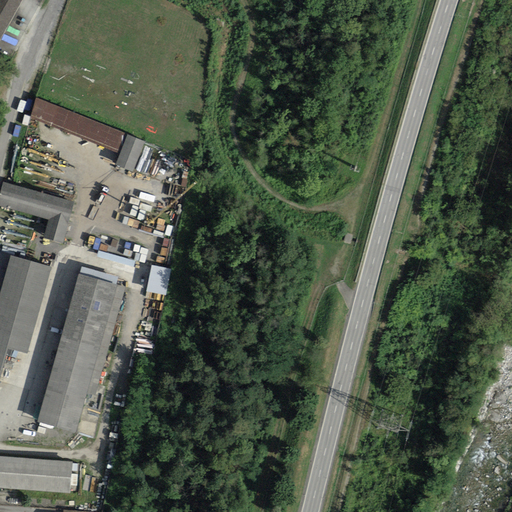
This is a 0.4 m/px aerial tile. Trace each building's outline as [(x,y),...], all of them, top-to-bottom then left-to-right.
[(0,0),(0,35),(20,0),(0,0)] [(122,151),(129,132),(39,98),(31,118),(122,151)] [(129,135),(118,165),(137,171),(147,141),(129,135)] [(74,200),(3,181),(0,191),(0,204),(48,217),(43,236),(63,241),(74,200)] [(162,228),(175,229),(176,222),(163,220),(162,228)] [(50,265),(0,250),(0,373),(8,345),(25,349),(50,265)] [(152,266),(150,292),(170,294),(172,267),(152,266)] [(119,283),(79,271),(36,420),(77,432),(119,283)] [(72,459),(0,453),(0,486),(70,492),(72,459)]
